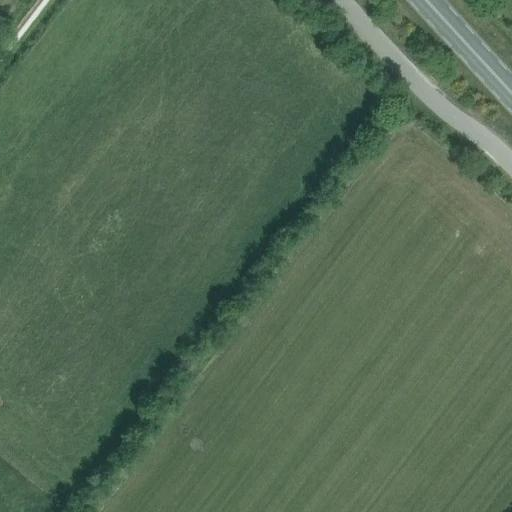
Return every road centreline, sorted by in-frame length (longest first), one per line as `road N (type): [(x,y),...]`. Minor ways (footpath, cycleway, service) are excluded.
road 1 (unclassified): [(511,162),(340,0)]
road 2 (primary): [(511,94),(425,0)]
